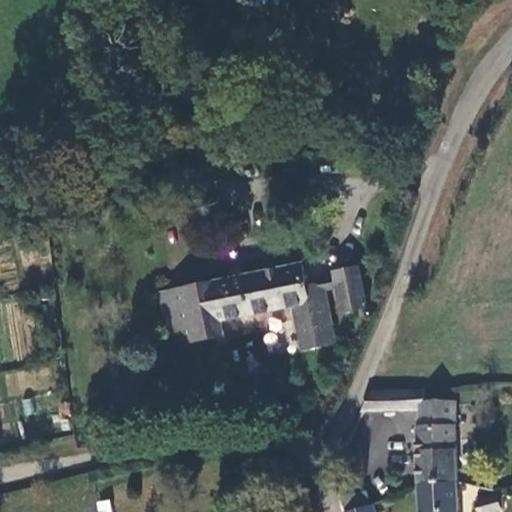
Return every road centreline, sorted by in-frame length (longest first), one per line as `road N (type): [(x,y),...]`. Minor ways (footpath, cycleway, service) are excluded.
road 1 (unclassified): [(511,42),(457,125),(389,316),(321,456)]
road 2 (unclassified): [(321,456),(247,440),(189,441),(0,477)]
road 3 (track): [(85,0),(72,99),(55,129),(0,169)]
